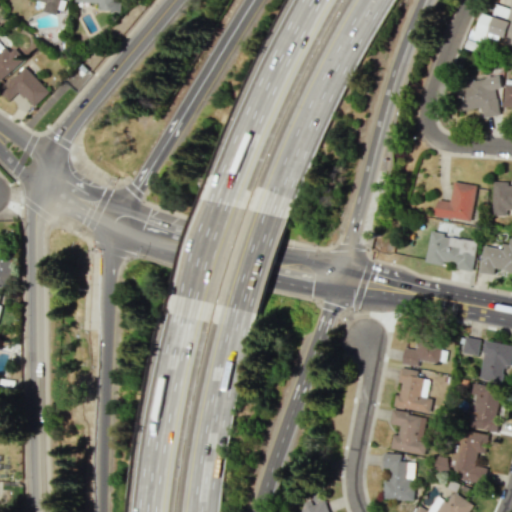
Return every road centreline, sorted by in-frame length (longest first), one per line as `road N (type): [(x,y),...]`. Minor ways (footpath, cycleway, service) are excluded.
road 1 (tertiary): [(36,511),(34,211),(50,175)]
road 2 (tertiary): [(50,175),(118,213),(342,280)]
road 3 (motorway): [(118,213),(93,511)]
road 4 (motorway): [(342,280),(420,0)]
road 5 (motorway): [(249,0),(118,213)]
road 6 (residential): [(469,0),(429,126),(450,143),(511,146)]
road 7 (motorway): [(267,195),(367,0)]
road 8 (tertiary): [(50,175),(60,135),(172,0)]
road 9 (motorway): [(267,473),(342,280)]
road 10 (motorway): [(191,310),(151,511)]
road 11 (motorway): [(312,0),(232,181)]
road 12 (motorway): [(191,511),(226,318)]
road 13 (residential): [(365,338),(371,367),(354,468),(362,511)]
road 14 (tertiary): [(342,280),(511,314)]
road 15 (motorway): [(232,181),(191,310)]
road 16 (motorway): [(226,318),(267,195)]
